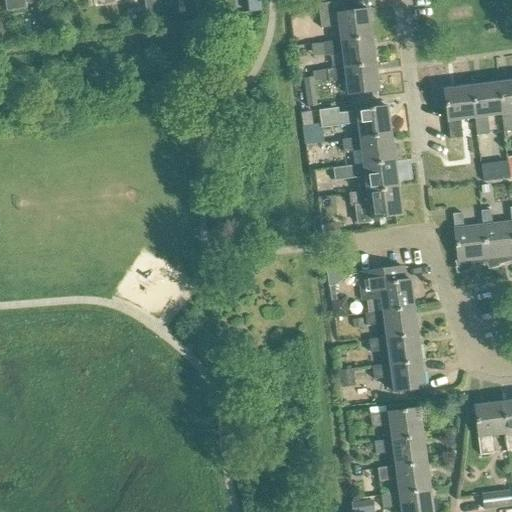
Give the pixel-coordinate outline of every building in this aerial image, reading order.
[(4,0),(6,12),(25,10),(24,5),(41,3),(40,0),(4,0)] [(143,0),(145,11),(138,12),(139,24),(158,22),(155,0),(143,0)] [(368,10),(346,13),(345,1),(318,5),(321,29),(339,27),(341,41),(341,42),(372,38),(368,10)] [(341,42),(341,41),(323,44),(325,56),(342,54),(344,68),(344,69),(376,65),(372,38),(341,42)] [(344,69),(344,68),(327,70),(328,83),(346,80),(348,96),(379,92),(376,65),(344,69)] [(314,78),(303,79),(307,108),(317,107),(314,78)] [(511,82),(497,84),(501,115),(503,133),(511,131),(511,82)] [(501,115),(497,84),(471,87),(475,119),(474,119),(476,136),(489,135),(487,117),(501,115)] [(471,87),(443,91),(450,140),(462,138),(460,121),(474,119),(475,119),(471,87)] [(387,108),(338,114),(332,109),(318,111),(320,125),(321,129),(358,124),(359,139),(391,135),(387,108)] [(321,129),(320,125),(312,126),(311,112),(301,113),(304,146),(322,144),(321,129)] [(359,139),(342,141),(343,153),(361,151),(363,165),(363,166),(394,162),(391,135),(359,139)] [(511,175),(511,160),(483,162),(483,177),(511,175)] [(363,166),(363,165),(333,169),(334,182),(365,178),(367,192),(367,193),(398,189),(394,162),(363,166)] [(463,185),(481,182),(479,171),(461,173),(463,185)] [(367,193),(367,192),(349,194),(351,207),(368,204),(370,220),(402,216),(398,189),(367,193)] [(511,257),(511,230),(511,223),(492,225),(490,211),(481,212),(482,226),(487,260),(489,269),(504,264),(503,258),(511,257)] [(487,260),(482,226),(463,228),(462,214),(452,215),(454,229),(457,261),(454,263),(459,274),(475,267),(475,261),(487,260)] [(340,241),(338,223),(324,225),(326,243),(340,241)] [(405,281),(403,269),(360,275),(363,300),(366,299),(368,314),(382,312),(414,308),(410,281),(405,281)] [(382,312),(368,314),(365,314),(367,327),(384,324),(386,338),(386,339),(417,335),(414,308),(382,312)] [(363,319),(352,320),(353,328),(363,327),(363,319)] [(386,339),(386,338),(368,341),(370,353),(388,351),(390,365),(390,366),(421,361),(417,335),(386,339)] [(390,366),(390,365),(372,368),(374,380),(391,378),(393,394),(425,389),(421,361),(390,366)] [(354,381),(353,370),(336,373),(337,383),(354,381)] [(511,401),(501,403),(505,435),(507,452),(511,451),(511,401)] [(505,435),(501,403),(474,407),(480,456),(493,454),(491,437),(505,435)] [(423,436),(419,409),(419,407),(370,414),(372,428),(390,426),(391,440),(392,441),(423,436)] [(392,441),(391,440),(374,442),(376,455),(393,453),(395,466),(395,467),(426,463),(423,436),(392,441)] [(395,467),(395,466),(377,468),(379,482),(397,479),(399,494),(430,490),(426,463),(395,467)] [(399,494),(381,496),(383,509),(400,506),(401,511),(433,511),(430,490),(399,494)] [(510,492),(482,495),(483,510),(511,507),(510,492)]
